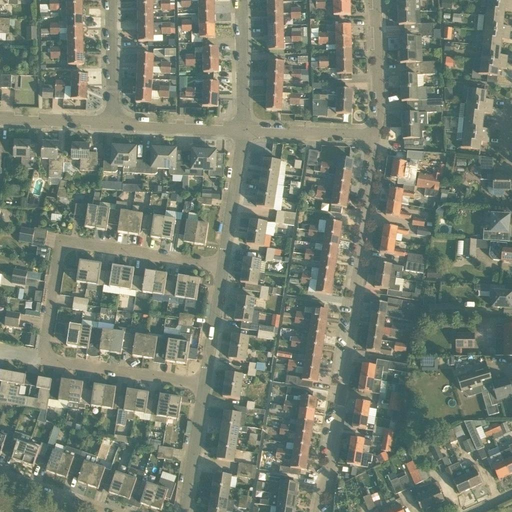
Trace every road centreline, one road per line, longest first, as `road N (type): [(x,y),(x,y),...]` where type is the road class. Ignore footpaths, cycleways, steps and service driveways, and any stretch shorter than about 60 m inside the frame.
road 1 (residential): [(221,266),(62,247),(45,352),(52,361),(205,385)]
road 2 (residential): [(315,511),(328,473),(374,137)]
road 3 (residential): [(221,266),(242,130)]
road 4 (residential): [(374,137),(374,0)]
road 5 (residential): [(374,137),(242,130)]
road 6 (residential): [(242,130),(112,123)]
road 7 (residential): [(242,130),(239,0)]
road 8 (residential): [(183,511),(205,385)]
road 9 (residential): [(112,123),(111,0)]
road 10 (residential): [(205,385),(221,266)]
